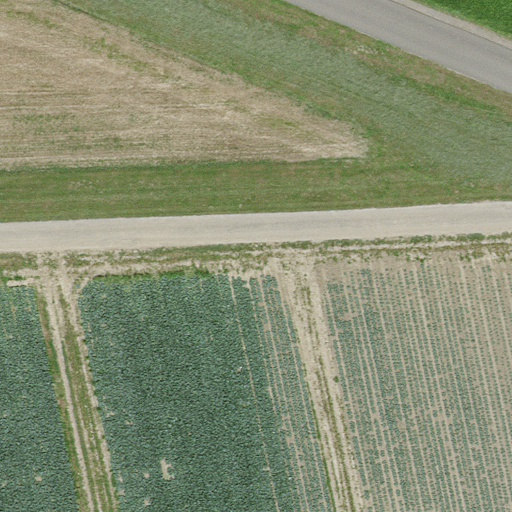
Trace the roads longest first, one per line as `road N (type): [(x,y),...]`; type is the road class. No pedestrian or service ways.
road 1 (track): [(511,226),(0,243)]
road 2 (unclassified): [(325,0),(511,77)]
